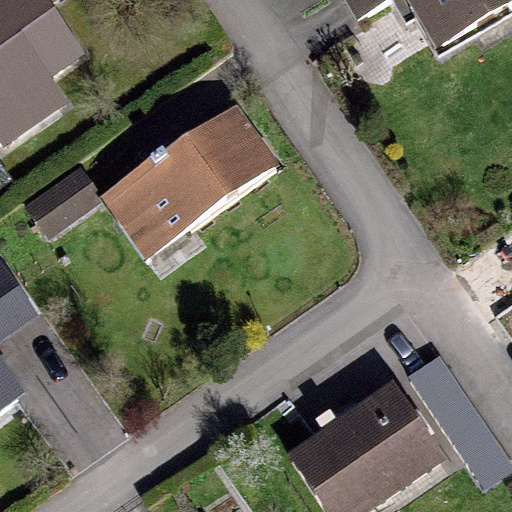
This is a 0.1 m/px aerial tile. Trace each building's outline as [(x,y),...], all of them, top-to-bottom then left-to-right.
[(1,0),(0,1),(0,144),(49,109),(33,88),(70,61),(31,7),(40,0),(1,0)] [(429,64),(511,11),(511,0),(339,0),(335,3),(354,34),(394,9),(429,64)] [(226,123),(96,215),(130,261),(178,227),(187,240),(268,182),(226,123)] [(67,188),(26,217),(43,242),(84,213),(67,188)] [(0,352),(18,340),(0,315),(0,424),(12,416),(0,399),(0,352)] [(433,374),(399,397),(455,479),(489,455),(433,374)] [(381,407),(281,477),(305,511),(385,511),(431,480),(381,407)]
